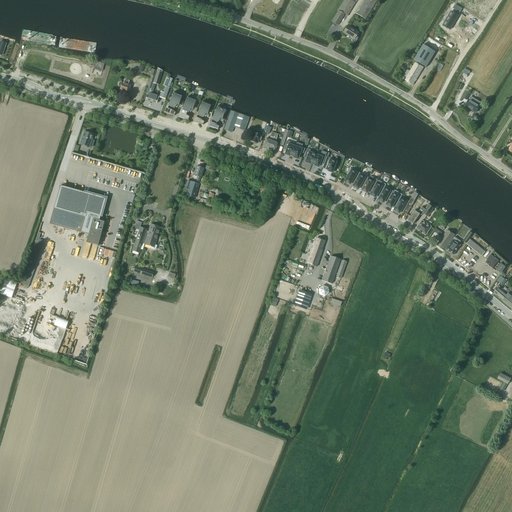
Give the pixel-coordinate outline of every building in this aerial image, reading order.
[(344,0),(338,10),(347,16),(356,0),(344,0)] [(357,13),(356,14),(365,19),(376,0),(365,0),(357,13)] [(463,2),(461,5),(467,9),(469,6),(472,8),(475,9),(480,0),(470,0),(468,5),(463,2)] [(338,11),(332,21),(338,25),(344,15),(338,11)] [(452,11),(443,25),(450,29),(459,16),(452,11)] [(343,33),(354,39),(358,33),(347,26),(343,33)] [(407,70),(404,76),(407,77),(405,80),(413,85),(416,79),(423,68),(424,68),(423,68),(424,66),(426,67),(434,55),(435,52),(443,42),(444,41),(445,40),(447,36),(447,35),(437,29),(435,28),(432,33),(423,44),(414,60),(416,61),(410,71),(409,70),(407,70)] [(154,83),(156,83),(158,84),(162,71),(158,68),(154,83)] [(151,69),(150,69),(149,72),(150,72),(149,75),(151,76),(150,79),(147,87),(151,89),(152,86),(157,71),(151,69)] [(125,92),(127,93),(128,93),(130,85),(128,85),(129,81),(125,80),(124,83),(122,83),(120,82),(119,85),(121,86),(120,90),(124,91),(125,92)] [(161,92),(159,97),(165,99),(168,90),(165,89),(164,93),(161,92)] [(168,101),(164,111),(164,112),(164,113),(168,114),(172,115),(174,116),(174,115),(175,112),(172,111),(176,104),(178,104),(181,97),(173,94),(174,92),(169,103),(168,103),(168,101)] [(153,93),(152,94),(148,93),(146,100),(156,104),(159,96),(154,95),(155,94),(153,93)] [(182,118),(186,119),(188,120),(189,117),(186,115),(190,108),(192,109),(195,101),(187,99),(188,96),(183,108),(182,107),(182,105),(178,115),(178,117),(177,117),(182,118)] [(469,99),(465,106),(476,113),(480,106),(481,103),(471,97),(469,99)] [(203,101),(198,113),(196,112),(197,110),(193,120),(193,122),(192,122),(197,123),(200,124),(203,125),(204,122),(201,120),(205,113),(207,114),(210,106),(202,103),(203,101)] [(207,126),(207,127),(208,127),(212,128),(215,129),(218,130),(217,129),(219,126),(216,125),(220,118),(221,118),(223,113),(225,114),(227,110),(223,109),(222,110),(221,109),(220,108),(219,107),(218,106),(217,106),(213,117),(211,117),(212,115),(211,117),(208,125),(208,126),(207,126)] [(224,130),(231,132),(233,127),(244,131),(249,118),(231,111),(224,130)] [(258,134),(254,132),(253,133),(252,133),(251,135),(252,135),(250,141),(251,141),(251,142),(253,143),(254,143),(257,144),(258,142),(259,142),(262,136),(261,135),(262,133),(259,131),(258,134)] [(84,132),(80,144),(89,147),(91,147),(91,148),(94,141),(93,141),(92,140),(91,140),(93,135),(84,132)] [(263,146),(269,149),(275,133),(272,132),(269,140),(266,138),(263,146)] [(275,133),(269,149),(275,151),(278,143),(275,142),(278,134),(275,133)] [(286,141),(284,148),(286,149),(286,151),(285,151),(286,151),(284,154),(289,156),(289,155),(291,156),(296,144),(286,141)] [(296,144),(291,156),(294,157),(293,158),(298,159),(299,155),(300,155),(300,152),(301,153),(303,153),(305,149),(296,145),(296,144)] [(307,149),(304,156),(306,157),(306,158),(306,159),(305,162),(309,164),(310,163),(312,164),(316,152),(307,149)] [(316,152),(312,164),(314,165),(314,166),(318,167),(319,164),(320,164),(320,162),(323,163),(324,161),(326,156),(316,152)] [(326,156),(323,166),(326,168),(326,169),(328,170),(328,171),(332,173),(333,171),(335,171),(336,167),(334,166),(337,160),(326,156)] [(187,181),(185,189),(188,190),(186,195),(195,198),(199,184),(198,184),(200,177),(201,177),(203,168),(197,166),(194,175),(197,176),(195,183),(187,181)] [(349,175),(346,181),(347,182),(347,183),(346,183),(349,185),(349,184),(350,184),(352,182),(354,183),(360,173),(353,168),(352,170),(350,169),(348,174),(349,174),(349,175)] [(360,175),(354,186),(354,187),(357,189),(357,188),(359,189),(361,185),(363,187),(368,177),(361,173),(360,175)] [(370,176),(362,190),(367,193),(369,189),(372,191),(378,180),(370,176)] [(379,180),(371,194),(376,197),(378,194),(380,195),(386,185),(379,180)] [(60,186),(49,224),(81,233),(88,235),(87,239),(87,241),(86,242),(93,244),(98,246),(101,232),(102,230),(102,229),(104,222),(99,220),(100,220),(100,219),(101,219),(101,218),(100,218),(100,217),(101,217),(106,198),(84,192),(60,186)] [(386,187),(379,200),(384,202),(386,199),(388,200),(394,191),(386,187)] [(387,205),(388,205),(387,206),(390,208),(390,207),(392,208),(394,204),(396,205),(400,200),(397,198),(398,197),(393,194),(387,205)] [(409,201),(402,197),(395,210),(395,211),(397,213),(398,212),(400,213),(402,208),(405,210),(409,201)] [(411,198),(409,201),(405,210),(403,212),(407,214),(415,200),(412,198),(411,198)] [(429,205),(424,213),(428,216),(433,208),(429,205)] [(418,213),(414,210),(408,220),(413,224),(420,214),(421,215),(425,210),(422,207),(418,213)] [(420,231),(420,232),(420,231),(422,232),(422,233),(422,232),(426,235),(431,227),(422,221),(417,229),(420,231)] [(140,227),(132,251),(139,253),(140,249),(142,243),(144,244),(151,246),(150,249),(153,250),(154,250),(155,250),(156,249),(156,248),(157,246),(155,245),(160,228),(151,224),(148,232),(146,231),(147,229),(140,227)] [(444,251),(446,248),(451,240),(455,234),(448,229),(437,245),(436,245),(444,251)] [(474,233),(470,231),(463,241),(466,243),(474,233)] [(461,241),(454,237),(446,249),(446,250),(453,255),(454,255),(454,254),(460,246),(461,245),(460,245),(459,244),(461,241)] [(307,264),(316,267),(322,250),(322,249),(325,241),(316,238),(313,246),(307,264)] [(485,252),(470,239),(467,244),(482,256),(485,252)] [(36,241),(20,284),(28,287),(44,244),(36,241)] [(485,263),(492,269),(499,261),(491,255),(485,263)] [(321,280),(331,284),(340,260),(330,256),(321,280)] [(336,276),(341,278),(347,262),(342,260),(336,276)] [(501,263),(496,269),(501,273),(506,267),(501,263)] [(135,267),(133,272),(151,278),(153,273),(135,267)] [(431,277),(426,286),(429,288),(434,278),(432,277),(431,276),(431,277)] [(501,276),(497,281),(503,286),(507,280),(506,279),(505,280),(501,276)] [(496,290),(494,292),(498,296),(503,289),(499,286),(499,285),(498,285),(497,286),(495,289),(496,290)] [(323,286),(318,290),(319,295),(324,297),(329,294),(328,288),(323,286)] [(498,296),(503,300),(509,293),(510,291),(507,289),(507,290),(504,288),(503,289),(498,296)] [(503,300),(507,303),(511,296),(511,294),(511,295),(509,293),(503,300)] [(331,303),(330,303),(340,307),(342,302),(332,299),(331,303)] [(500,373),(498,379),(504,382),(500,389),(504,391),(511,379),(505,375),(502,374),(500,373)]
